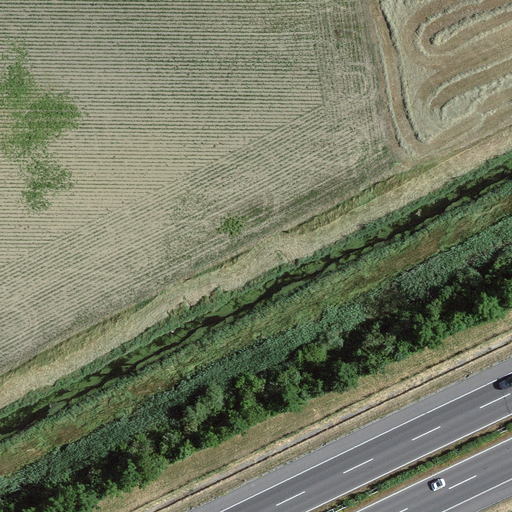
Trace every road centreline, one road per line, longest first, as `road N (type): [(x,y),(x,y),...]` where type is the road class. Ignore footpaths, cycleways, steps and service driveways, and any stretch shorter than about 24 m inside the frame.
road 1 (motorway): [(511,393),(263,511)]
road 2 (motorway): [(401,511),(511,459)]
